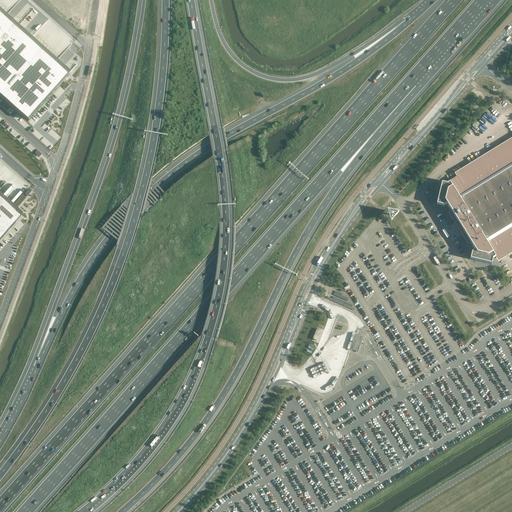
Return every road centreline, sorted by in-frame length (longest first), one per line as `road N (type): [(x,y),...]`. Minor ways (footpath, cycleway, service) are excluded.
road 1 (motorway): [(453,0),(0,505)]
road 2 (motorway): [(26,511),(413,83)]
road 3 (motorway): [(81,511),(132,468),(171,418),(193,378),(221,284),(223,182),(191,0)]
road 4 (motorway): [(411,18),(341,71),(203,150),(134,207),(76,286),(24,392)]
road 5 (motorway): [(121,511),(214,409),(302,240),(413,83)]
road 6 (motorway): [(165,0),(156,125),(119,266),(65,380),(0,476)]
road 7 (motorway): [(143,0),(102,177),(24,392)]
road 8 (unclassified): [(0,319),(66,136),(88,47),(35,0)]
road 9 (tertiary): [(375,179),(311,274),(244,429)]
road 10 (tertiary): [(244,429),(326,261),(380,183)]
road 11 (motorway): [(411,18),(315,74),(283,80),(256,74),(228,50),(211,0)]
road 12 (tertiary): [(380,183),(484,65)]
road 13 (tertiary): [(479,61),(375,179)]
road 14 (unclassified): [(419,193),(511,110)]
